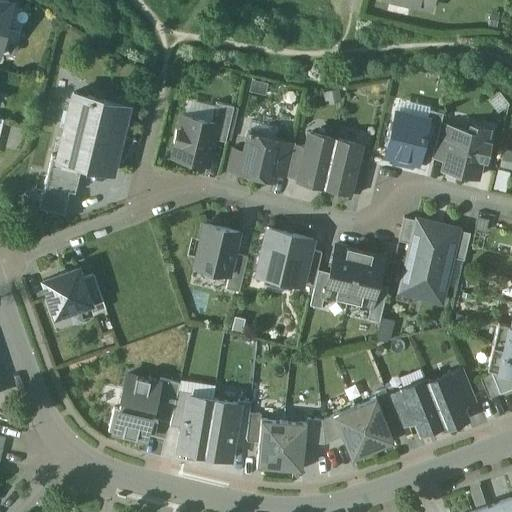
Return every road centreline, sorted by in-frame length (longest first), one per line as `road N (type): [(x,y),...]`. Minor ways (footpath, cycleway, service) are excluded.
road 1 (residential): [(0,261),(124,216),(142,196),(172,187),(380,229),(392,180),(511,209)]
road 2 (residential): [(511,443),(303,510),(107,476),(60,451)]
road 3 (residential): [(60,451),(0,305)]
